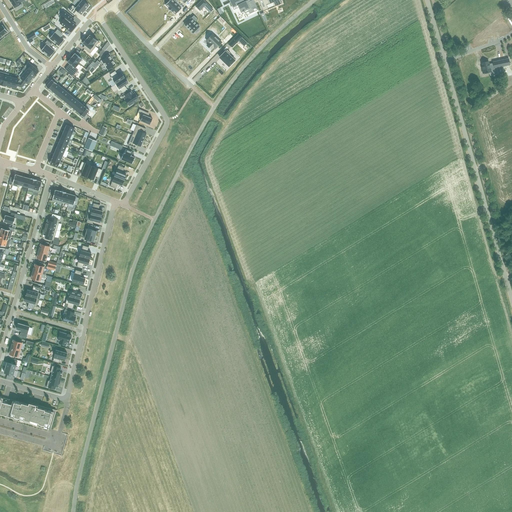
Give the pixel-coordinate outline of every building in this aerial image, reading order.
[(73,5),(70,9),(74,13),(77,10),(82,14),(89,5),(82,0),(76,8),(73,5)] [(169,0),(165,4),(169,8),(168,8),(172,12),(172,11),(175,14),(182,8),(175,2),(177,0),(169,0)] [(194,0),(191,0),(186,5),(190,9),(197,2),(194,0)] [(203,0),(201,0),(195,6),(200,10),(207,3),(203,0)] [(236,2),(231,4),(235,11),(239,9),(242,16),(244,15),(246,14),(248,13),(250,16),(254,14),(253,12),(257,11),(251,0),(250,0),(246,2),(245,1),(243,2),(243,0),(237,3),(236,2)] [(256,0),(257,0),(258,0),(263,11),(268,9),(274,6),(281,4),(279,0),(256,0)] [(64,19),(60,23),(71,32),(76,25),(72,22),(72,21),(71,20),(73,18),(74,19),(65,11),(60,17),(64,19)] [(31,13),(25,17),(27,20),(23,23),(29,32),(36,28),(31,18),(33,17),(31,13)] [(191,18),(185,24),(193,33),(195,31),(196,32),(199,30),(198,28),(199,27),(191,18)] [(54,32),(49,38),(59,45),(63,39),(60,36),(63,33),(57,29),(55,32),(54,32)] [(34,33),(26,38),(30,43),(33,41),(32,39),(36,37),(34,33)] [(212,33),(206,40),(210,43),(207,45),(211,49),(213,46),(215,48),(221,42),(212,33)] [(238,34),(229,44),(230,46),(234,41),(236,43),(238,41),(244,46),(247,43),(242,37),(238,34)] [(87,39),(95,46),(96,46),(99,42),(90,35),(87,39)] [(86,38),(83,43),(85,45),(83,48),(90,54),(96,46),(95,46),(87,39),(86,38)] [(15,43),(12,39),(5,43),(7,47),(5,49),(11,58),(18,53),(16,50),(17,50),(14,44),(15,43)] [(46,44),(41,50),(44,52),(44,53),(46,55),(50,57),(55,51),(50,47),(52,44),(47,40),(45,43),(46,44)] [(227,50),(220,57),(229,66),(235,60),(228,54),(230,53),(227,50)] [(72,57),(71,58),(78,63),(79,63),(82,59),(75,53),(72,57)] [(105,58),(102,60),(108,69),(115,64),(111,58),(112,58),(109,54),(104,57),(105,58)] [(66,68),(65,69),(73,76),(78,70),(75,68),(76,67),(78,64),(79,63),(78,63),(71,58),(72,57),(71,57),(67,62),(69,63),(66,68)] [(97,60),(92,67),(95,69),(101,63),(97,60)] [(483,70),(481,70),(482,74),(494,71),(493,68),(504,66),(503,60),(499,61),(500,62),(489,64),(488,61),(481,63),(483,70)] [(28,69),(35,75),(39,71),(35,68),(36,67),(33,65),(33,66),(31,65),(28,69)] [(23,69),(22,71),(24,73),(31,79),(35,75),(28,69),(27,68),(25,71),(23,69)] [(110,74),(116,84),(125,78),(122,73),(118,75),(115,71),(110,74)] [(0,83),(0,84),(6,86),(6,85),(8,76),(9,74),(4,73),(1,83),(0,83)] [(20,80),(22,87),(26,82),(28,83),(31,79),(24,73),(21,78),(22,78),(20,80)] [(54,77),(46,86),(51,90),(57,84),(57,83),(58,81),(54,77)] [(13,78),(11,86),(16,88),(17,86),(22,87),(20,80),(19,80),(19,79),(13,78)] [(115,84),(114,85),(119,92),(121,91),(122,93),(128,90),(126,87),(125,87),(124,85),(128,83),(125,78),(116,84),(115,84)] [(57,84),(51,90),(56,94),(61,87),(57,84)] [(61,87),(56,94),(60,98),(66,91),(61,87)] [(126,98),(124,99),(129,105),(139,99),(134,92),(133,93),(131,90),(124,95),(126,98)] [(66,91),(60,98),(65,101),(71,95),(66,91)] [(71,95),(65,101),(70,105),(75,98),(71,95)] [(75,98),(70,105),(74,109),(80,102),(75,98)] [(80,102),(74,109),(79,113),(84,106),(80,102)] [(79,113),(84,117),(89,110),(84,106),(79,113)] [(140,109),(138,113),(141,114),(138,120),(139,120),(150,124),(152,119),(148,117),(143,114),(144,111),(140,109)] [(65,129),(64,130),(72,134),(73,132),(75,128),(67,125),(65,129)] [(132,135),(143,140),(146,133),(144,132),(146,129),(137,125),(132,135)] [(63,134),(62,136),(70,139),(71,137),(72,134),(64,130),(63,134)] [(16,134),(14,141),(20,143),(23,137),(16,134)] [(132,135),(128,145),(137,149),(138,145),(141,146),(143,140),(132,135)] [(60,139),(59,141),(67,145),(70,146),(71,144),(68,142),(70,139),(62,136),(60,139)] [(89,138),(85,148),(92,151),(96,141),(89,138)] [(181,142),(172,138),(165,154),(170,156),(170,157),(175,159),(180,146),(179,145),(181,142)] [(58,146),(57,147),(65,150),(66,149),(67,145),(59,141),(58,146)] [(112,141),(110,145),(121,150),(122,145),(112,141)] [(57,147),(55,152),(63,156),(65,150),(57,147)] [(125,149),(121,159),(132,164),(135,157),(131,156),(133,152),(125,149)] [(52,158),(60,161),(63,156),(55,152),(52,158)] [(52,158),(50,164),(58,167),(59,163),(62,164),(62,162),(60,161),(52,158)] [(81,174),(87,177),(92,166),(82,162),(79,169),(83,171),(81,174)] [(119,165),(114,176),(124,180),(126,174),(122,173),(123,171),(124,168),(119,165)] [(102,170),(92,166),(87,177),(94,179),(95,176),(99,177),(102,170)] [(18,187),(21,176),(15,174),(12,185),(18,187)] [(21,176),(18,187),(19,185),(24,186),(26,177),(21,176)] [(114,176),(110,186),(116,189),(117,185),(118,184),(122,185),(124,180),(114,176)] [(31,178),(28,190),(33,191),(37,180),(31,178)] [(37,180),(33,191),(39,193),(42,182),(37,180)] [(154,190),(145,186),(138,202),(143,204),(143,205),(148,207),(153,194),(152,193),(154,190)] [(52,202),(58,203),(61,192),(55,191),(52,202)] [(61,192),(58,203),(63,205),(63,204),(66,194),(66,193),(61,192)] [(94,203),(91,214),(101,216),(103,211),(98,210),(99,208),(100,205),(94,203)] [(15,214),(11,213),(10,216),(5,215),(4,221),(6,222),(13,224),(15,218),(14,218),(15,214)] [(87,219),(87,222),(93,224),(94,221),(100,222),(101,216),(91,214),(90,220),(87,219)] [(45,227),(57,230),(59,219),(50,217),(50,220),(47,219),(45,227)] [(88,227),(86,233),(93,235),(95,236),(97,231),(96,231),(93,230),(94,228),(92,228),(93,225),(88,224),(88,227)] [(2,228),(0,233),(11,236),(12,231),(13,231),(14,229),(5,226),(4,228),(2,228)] [(46,227),(44,234),(46,235),(45,238),(54,241),(56,242),(56,241),(58,241),(59,238),(55,237),(57,230),(46,227)] [(0,233),(0,238),(10,241),(13,242),(13,240),(10,239),(11,236),(0,233)] [(86,233),(84,238),(87,239),(87,241),(90,242),(90,240),(94,241),(95,236),(93,235),(86,233)] [(0,244),(8,247),(9,244),(12,245),(13,242),(10,241),(0,238),(0,244)] [(124,244),(114,243),(112,260),(117,261),(117,262),(122,262),(124,248),(123,248),(124,244)] [(41,244),(39,251),(48,254),(50,254),(51,251),(49,250),(50,246),(41,244)] [(79,255),(90,259),(91,253),(87,252),(88,247),(83,245),(79,255)] [(48,254),(39,251),(37,258),(46,261),(47,257),(49,257),(50,254),(48,254)] [(90,259),(79,255),(76,266),(82,268),(83,263),(88,264),(90,259)] [(33,271),(42,274),(45,275),(46,272),(43,271),(44,267),(35,264),(33,271)] [(72,281),(84,285),(85,278),(80,277),(82,272),(76,270),(72,281)] [(42,274),(33,271),(31,278),(40,281),(41,277),(45,278),(45,275),(42,274)] [(28,290),(26,295),(39,299),(41,293),(38,293),(40,287),(34,285),(32,291),(28,290)] [(69,290),(67,296),(80,299),(80,297),(82,298),(83,294),(77,292),(78,287),(72,286),(71,291),(69,290)] [(26,295),(24,301),(29,302),(28,308),(33,309),(34,306),(37,307),(39,299),(26,295)] [(65,301),(64,306),(66,307),(72,309),(74,304),(80,305),(81,301),(79,301),(80,299),(69,296),(67,296),(65,301)] [(64,314),(62,321),(64,321),(74,324),(76,317),(74,316),(75,313),(67,310),(65,310),(64,314)] [(107,314),(98,312),(95,329),(100,330),(100,331),(105,332),(108,318),(107,318),(107,314)] [(21,332),(20,336),(26,338),(29,326),(18,323),(17,329),(22,331),(21,332)] [(72,335),(60,332),(58,339),(60,340),(59,343),(66,345),(67,342),(69,343),(72,335)] [(11,347),(20,349),(22,342),(13,340),(11,347)] [(20,349),(11,347),(9,354),(19,357),(20,349)] [(53,361),(59,363),(61,358),(65,359),(67,353),(56,350),(53,361)] [(6,367),(15,370),(17,365),(17,363),(11,361),(11,363),(7,362),(6,367)] [(53,373),(51,377),(61,379),(63,372),(60,371),(61,368),(52,366),(51,372),(53,373)] [(13,376),(15,370),(6,367),(4,372),(8,373),(7,375),(7,378),(14,380),(15,377),(13,376)] [(58,387),(61,379),(51,377),(50,381),(48,380),(46,387),(55,389),(56,386),(58,387)] [(90,383),(80,381),(78,399),(83,399),(83,400),(88,401),(90,387),(89,387),(90,383)] [(3,400),(4,397),(0,395),(0,413),(6,415),(9,415),(9,416),(14,417),(13,418),(24,421),(24,420),(34,423),(33,424),(44,427),(44,426),(49,428),(54,410),(56,411),(51,428),(57,409),(29,401),(29,403),(13,399),(12,403),(3,400)]
